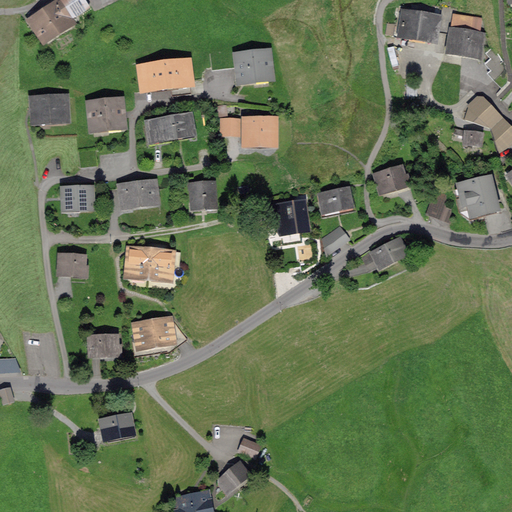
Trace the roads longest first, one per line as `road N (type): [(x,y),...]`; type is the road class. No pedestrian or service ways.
road 1 (residential): [(421,228),(385,231),(169,368),(86,388),(0,381)]
road 2 (unclassified): [(424,60),(435,102),(455,107),(485,89),(503,108)]
road 3 (track): [(236,212),(113,231)]
